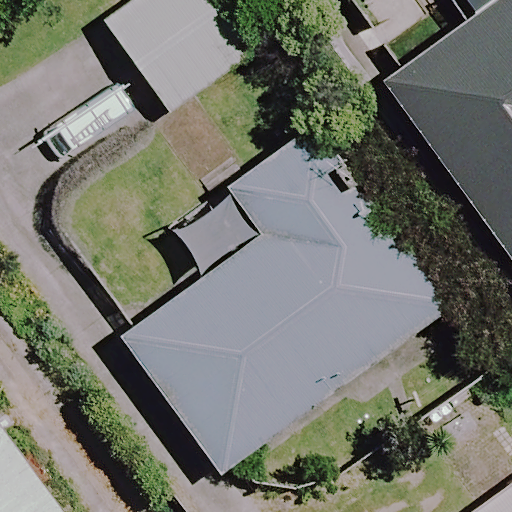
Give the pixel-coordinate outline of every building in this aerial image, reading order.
[(262,41),(231,0),(130,0),(86,32),(151,121),(262,41)] [(511,0),(501,0),(373,97),(511,280),(511,0)] [(436,312),(300,127),(210,193),(245,241),(101,345),(202,483),(436,312)] [(0,511),(45,511),(0,449),(0,511)] [(511,511),(511,452),(432,511),(511,511)]
